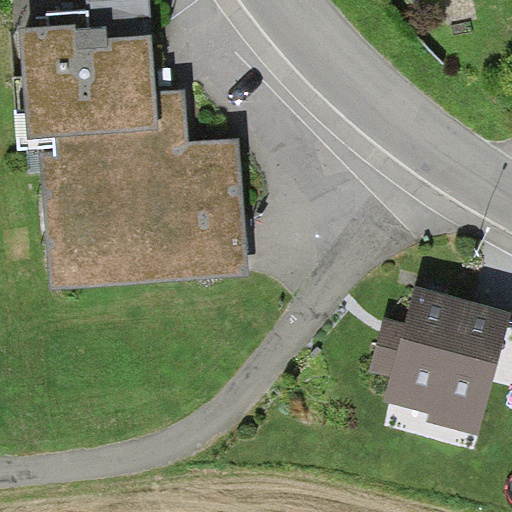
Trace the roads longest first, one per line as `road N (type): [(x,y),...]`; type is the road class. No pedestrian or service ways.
road 1 (residential): [(0,476),(165,460),(438,156)]
road 2 (residential): [(273,0),(328,67),(438,156)]
